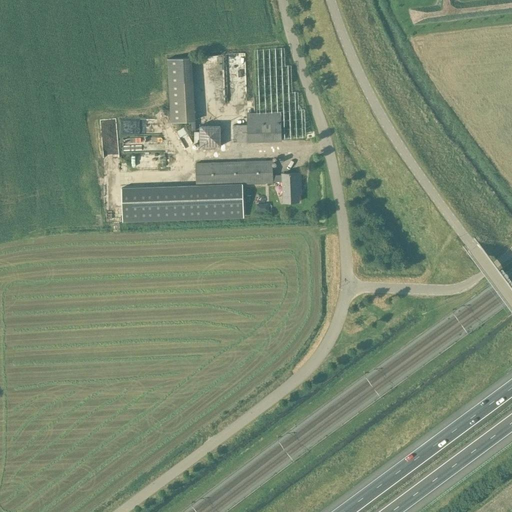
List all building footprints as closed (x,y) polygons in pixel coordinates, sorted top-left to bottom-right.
[(254,47),(256,113),(281,112),(282,141),(305,141),(305,109),(299,109),(299,93),(293,93),(292,65),(286,66),(285,48),(254,47)] [(195,122),(191,58),(167,59),(170,123),(195,122)] [(233,143),(247,142),(247,143),(282,141),(281,112),(256,113),(246,113),(247,124),(233,125),(233,143)] [(221,125),(200,125),(201,147),(222,147),(221,125)] [(122,161),(122,187),(272,182),(272,157),(122,161)] [(282,175),(273,175),(273,182),(282,182),(283,202),(299,202),(298,189),(301,189),(300,173),(282,174),(282,175)] [(243,184),(122,189),(123,223),(245,218),(243,184)]
